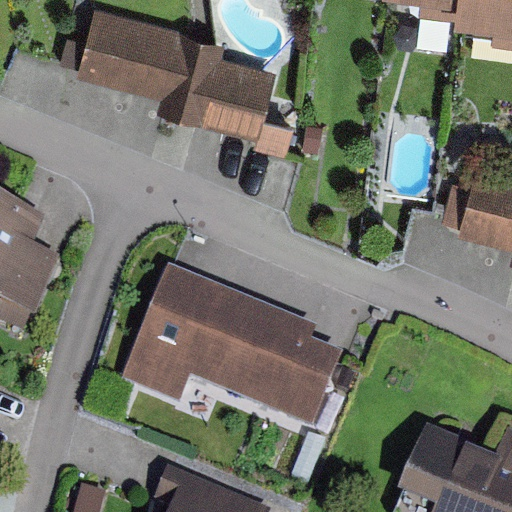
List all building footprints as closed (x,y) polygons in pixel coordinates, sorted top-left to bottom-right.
[(395,0),(467,8),(467,0),(395,0)] [(511,0),(467,0),(467,8),(464,30),(511,35),(511,0)] [(228,37),(95,7),(80,72),(162,91),(158,109),(265,133),(280,71),(223,58),(228,37)] [(459,235),(511,248),(511,261),(511,262),(511,174),(477,166),(472,186),(454,182),(444,222),(461,226),(459,235)] [(61,261),(34,250),(46,221),(0,202),(0,305),(1,306),(0,307),(0,324),(25,334),(31,318),(37,320),(61,261)] [(182,407),(191,383),(314,432),(344,357),(314,345),(319,331),(170,271),(124,384),(182,407)] [(511,511),(511,448),(508,459),(428,430),(403,498),(437,510),(436,511),(511,511)] [(174,511),(266,511),(168,471),(156,500),(176,508),(174,511)]
